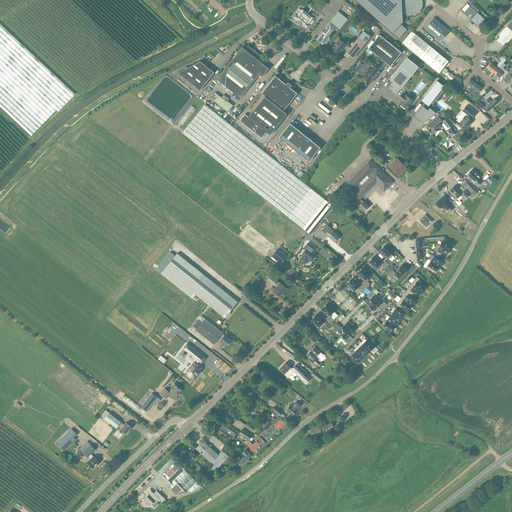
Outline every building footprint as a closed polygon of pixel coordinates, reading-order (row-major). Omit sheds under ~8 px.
[(354,0),(355,0),(399,39),(407,29),(401,24),(403,22),(403,13),(408,16),(414,16),(420,12),(423,6),(422,0),(354,0)] [(478,9),(473,5),(472,7),(470,6),(463,13),(478,27),(485,19),(476,11),(478,9)] [(305,11),(302,9),(298,14),(296,13),(293,17),(298,22),(301,25),(302,24),(307,29),(311,25),(310,24),(311,23),(312,24),(314,21),(312,20),(313,18),(310,16),(310,14),(309,12),(307,11),(305,11)] [(493,20),(498,13),(495,10),(489,17),(493,20)] [(440,42),(449,31),(434,18),(425,29),(440,42)] [(505,46),(511,38),(511,20),(496,38),(505,46)] [(318,37),(316,39),(319,41),(323,44),(325,42),(327,43),(339,29),(330,22),(326,28),(327,29),(324,33),(322,31),(318,37)] [(350,55),(354,58),(366,43),(371,37),(364,31),(358,37),(350,48),(348,51),(345,55),(345,56),(347,58),(348,58),(350,55)] [(449,61),(429,45),(415,33),(405,46),(420,57),(439,73),(449,61)] [(368,49),(387,63),(390,66),(393,63),(402,52),(379,35),(368,49)] [(348,51),(350,48),(339,39),(331,49),(337,53),(339,51),(341,53),(345,48),(348,51)] [(263,76),(269,68),(258,60),(261,56),(248,45),(245,49),(242,47),(217,79),(241,98),(260,74),(263,76)] [(407,57),(401,66),(390,79),(394,82),(389,88),(392,91),(392,92),(396,95),(401,89),(419,67),(407,57)] [(496,67),(493,65),(491,63),(487,68),(495,74),(498,69),(500,67),(503,63),(506,60),(502,57),(500,59),(501,60),(496,67)] [(200,61),(178,73),(200,90),(214,72),(200,61)] [(360,62),(355,68),(368,78),(368,79),(372,82),(380,71),(375,67),(372,70),(369,68),(370,66),(365,62),(363,65),(360,62)] [(498,69),(495,74),(499,78),(502,75),(506,70),(503,68),(502,69),(500,67),(498,69)] [(445,68),(442,72),(452,80),(455,76),(445,68)] [(509,74),(503,80),(507,84),(510,81),(511,83),(511,84),(510,86),(511,87),(511,77),(510,74),(509,74)] [(286,84),(275,76),(262,93),(265,96),(249,117),(245,114),(240,120),(262,138),(267,132),(271,135),(287,113),(284,111),(297,93),(290,87),(292,85),(288,82),(286,84)] [(470,91),(476,84),(471,79),(467,83),(471,86),(468,90),(470,91)] [(421,81),(416,88),(421,91),(426,84),(421,81)] [(428,106),(444,86),(437,81),(421,101),(428,106)] [(476,84),(470,91),(472,93),(475,89),(478,92),(482,88),(476,84)] [(455,93),(449,89),(445,95),(448,97),(450,95),(452,97),(455,93)] [(488,93),(484,97),(486,99),(493,107),(498,103),(495,98),(491,101),(488,98),(491,96),(490,95),(493,93),(491,90),(488,93)] [(211,99),(227,112),(232,106),(216,93),(211,99)] [(408,93),(406,95),(405,95),(403,93),(398,98),(402,101),(400,104),(406,109),(413,100),(412,100),(414,97),(408,93)] [(487,112),(493,107),(486,99),(484,101),(487,105),(484,107),(487,112)] [(323,104),(333,112),(335,110),(325,101),(323,104)] [(484,106),(478,102),(475,106),(480,110),(484,106)] [(328,202),(227,122),(205,104),(182,133),(205,151),(305,231),(310,235),(322,220),(333,206),(328,202)] [(462,113),(456,120),(459,122),(459,123),(467,128),(472,121),(469,119),(471,118),(472,119),(476,113),(466,105),(462,111),(461,112),(462,113)] [(417,119),(418,120),(427,109),(422,106),(414,116),(418,118),(417,119)] [(436,113),(430,107),(428,110),(427,109),(418,120),(420,121),(420,120),(424,123),(436,113)] [(448,128),(447,130),(452,136),(457,132),(446,118),(442,121),(439,117),(426,127),(432,134),(445,124),(448,128)] [(309,161),(320,147),(290,123),(279,137),(309,161)] [(407,168),(399,160),(397,158),(389,166),(395,172),(398,175),(404,170),(405,171),(407,168)] [(369,207),(363,201),(361,198),(376,183),(384,192),(393,183),(370,160),(342,188),(357,202),(358,201),(360,204),(359,206),(364,211),(369,207)] [(467,175),(474,183),(477,186),(482,182),(479,178),(480,178),(472,170),(467,175)] [(463,193),(456,185),(449,191),(456,199),(461,194),(465,199),(469,195),(471,198),(476,193),(470,186),(463,193)] [(451,206),(443,197),(436,203),(440,208),(443,205),(447,210),(448,211),(444,215),(446,216),(443,220),(446,223),(451,226),(454,228),(456,225),(453,222),(451,220),(455,217),(450,211),(452,209),(450,207),(451,206)] [(458,206),(453,211),(460,219),(466,214),(458,206)] [(425,215),(419,221),(426,228),(432,222),(425,215)] [(339,237),(333,231),(327,224),(322,230),(326,234),(327,232),(330,235),(328,236),(334,242),(339,237)] [(448,240),(444,238),(440,245),(440,246),(449,250),(451,245),(446,243),(447,240),(448,240)] [(303,256),(300,260),(305,263),(305,264),(306,263),(305,263),(308,260),(310,261),(316,254),(313,252),(316,249),(314,248),(308,243),(305,246),(303,249),(305,250),(302,255),(303,256)] [(449,250),(440,246),(440,245),(437,244),(435,250),(437,251),(436,254),(440,256),(440,255),(441,252),(446,255),(447,254),(448,254),(449,251),(448,251),(449,250)] [(383,261),(388,266),(392,262),(389,259),(393,256),(387,250),(388,249),(386,247),(385,248),(384,247),(379,252),(383,256),(384,255),(387,257),(383,261)] [(271,256),(281,264),(287,256),(278,248),(271,256)] [(238,302),(208,278),(203,274),(177,253),(161,273),(187,295),(191,297),(192,298),(196,294),(225,318),(238,302)] [(439,256),(440,256),(436,254),(434,256),(432,254),(428,259),(431,261),(439,267),(439,266),(440,266),(442,264),(441,263),(442,262),(437,259),(439,256)] [(378,271),(382,267),(388,274),(392,270),(388,266),(383,261),(380,264),(377,262),(378,261),(374,256),(369,261),(370,263),(369,263),(372,266),(372,265),(378,271)] [(439,268),(439,267),(431,261),(425,268),(429,271),(429,270),(431,267),(436,271),(437,270),(438,270),(439,268)] [(404,275),(406,272),(405,272),(407,270),(402,265),(397,270),(398,271),(396,273),(392,270),(388,274),(387,275),(391,279),(394,276),(397,280),(403,274),(404,275)] [(286,272),(291,278),(299,272),(294,266),(286,272)] [(361,283),(366,288),(370,284),(367,281),(369,280),(367,278),(369,276),(365,272),(366,271),(364,269),(363,270),(362,269),(357,274),(361,278),(362,277),(365,279),(361,283)] [(280,283),(277,281),(278,280),(271,275),(267,281),(274,286),(275,284),(278,286),(274,291),(280,296),(287,288),(280,283)] [(411,284),(422,291),(425,287),(420,284),(422,281),(423,281),(416,277),(411,284)] [(366,288),(361,283),(358,286),(355,284),(356,283),(352,278),(347,283),(348,285),(348,286),(350,288),(351,287),(354,291),(357,288),(359,290),(360,289),(363,291),(366,288)] [(422,292),(422,291),(411,284),(406,291),(412,295),(414,292),(418,296),(419,295),(420,295),(422,293),(421,292),(422,292)] [(370,306),(379,297),(372,290),(367,295),(369,298),(370,297),(371,298),(367,303),(368,303),(367,304),(369,306),(370,306)] [(401,298),(411,306),(412,305),(411,305),(412,305),(413,305),(415,303),(414,302),(414,301),(410,298),(412,295),(406,291),(401,298)] [(379,297),(370,306),(374,310),(378,306),(379,307),(381,310),(387,304),(379,297)] [(408,310),(411,306),(401,298),(396,305),(402,310),(402,309),(404,306),(408,310)] [(326,319),(331,324),(334,320),(332,317),(333,316),(331,314),(333,311),(330,308),(331,307),(328,305),(328,306),(326,304),(321,309),(326,314),(327,313),(329,315),(326,319)] [(393,313),(400,318),(403,314),(404,315),(404,314),(394,307),(391,311),(393,313)] [(390,317),(398,323),(398,322),(400,318),(393,313),(390,317)] [(331,324),(326,319),(322,322),(320,320),(321,319),(317,314),(312,319),(313,321),(312,321),(314,324),(315,323),(321,329),(325,325),(327,327),(331,324)] [(225,335),(225,336),(222,334),(223,333),(205,318),(201,315),(193,326),(196,329),(196,330),(214,345),(218,339),(220,341),(221,341),(227,346),(231,341),(225,335)] [(398,323),(390,317),(387,321),(395,326),(397,323),(398,323)] [(395,326),(387,321),(385,319),(382,324),(392,331),(395,326)] [(346,325),(345,324),(341,328),(340,327),(341,327),(338,324),(333,330),(335,332),(338,330),(342,335),(349,328),(348,327),(349,326),(347,324),(346,325)] [(349,336),(353,332),(349,328),(342,335),(340,337),(347,344),(353,339),(350,336),(350,337),(349,336)] [(365,339),(361,342),(370,351),(371,352),(373,349),(372,348),(373,347),(365,339)] [(370,351),(361,342),(357,346),(366,355),(367,355),(366,354),(369,351),(370,351)] [(320,359),(324,355),(319,350),(322,347),(318,343),(307,354),(313,360),(311,362),(313,365),(311,366),(314,369),(318,364),(315,361),(316,360),(314,359),(317,356),(320,359)] [(188,373),(186,375),(191,379),(193,376),(194,377),(197,374),(197,375),(200,371),(199,371),(202,367),(199,364),(201,362),(202,363),(205,358),(187,344),(193,348),(189,353),(194,357),(192,360),(194,362),(187,372),(188,373)] [(279,347),(288,354),(287,356),(290,359),(293,355),(280,346),(279,347)] [(354,350),(355,352),(362,358),(366,355),(357,346),(354,350)] [(359,362),(362,358),(355,352),(352,355),(359,362)] [(286,363),(280,369),(285,373),(287,376),(293,370),(290,368),(291,368),(286,363)] [(294,379),(301,372),(297,368),(290,374),(294,379)] [(179,393),(182,390),(175,384),(169,391),(164,388),(160,394),(167,399),(170,395),(169,396),(171,398),(173,397),(174,399),(178,393),(179,393)] [(300,401),(302,397),(295,392),(287,386),(285,389),(289,392),(300,401)] [(297,410),(300,406),(295,402),(292,406),(290,405),(286,410),(290,413),(287,416),(290,419),(297,410)] [(272,409),(280,416),(283,413),(275,406),(272,409)] [(127,423),(125,425),(106,410),(101,416),(116,428),(119,425),(122,428),(121,430),(126,434),(132,427),(127,423)] [(273,425),(279,431),(286,424),(280,418),(278,416),(275,419),(273,418),(270,421),(273,425)] [(330,422),(323,427),(323,428),(320,430),(321,431),(324,429),(326,432),(334,426),(330,422)] [(234,433),(224,425),(218,433),(229,440),(234,433)] [(273,425),(268,430),(273,436),(279,431),(273,425)] [(314,437),(321,432),(321,431),(320,430),(317,425),(311,430),(309,431),(314,437)] [(71,429),(57,443),(65,451),(76,439),(73,436),(76,433),(71,429)] [(239,434),(249,441),(252,435),(242,429),(239,434)] [(268,430),(263,435),(268,440),(273,436),(268,430)] [(256,441),(261,446),(265,443),(260,437),(256,441)] [(94,456),(93,457),(91,454),(96,449),(87,441),(79,449),(90,459),(87,462),(93,468),(99,462),(94,456)] [(203,441),(196,448),(201,453),(212,462),(215,465),(217,467),(218,468),(229,457),(222,450),(218,455),(211,448),(211,445),(208,444),(208,445),(203,441)] [(261,446),(256,441),(253,444),(251,442),(248,445),(255,453),(261,446)] [(201,453),(196,448),(193,452),(192,451),(185,459),(189,463),(192,460),(193,461),(195,459),(194,458),(196,455),(198,453),(200,455),(201,453)] [(244,455),(248,459),(251,456),(247,451),(245,449),(242,452),(245,455),(244,455)] [(248,459),(244,455),(238,462),(241,465),(248,459)] [(196,489),(200,485),(172,457),(159,471),(174,486),(171,489),(177,495),(183,489),(186,492),(192,486),(196,489)] [(154,505),(159,499),(162,502),(165,499),(162,496),(159,499),(154,493),(151,490),(146,495),(147,496),(144,499),(143,499),(143,500),(142,500),(142,501),(140,503),(140,504),(141,503),(144,506),(144,507),(146,507),(147,507),(148,505),(150,507),(153,504),(154,505)]
